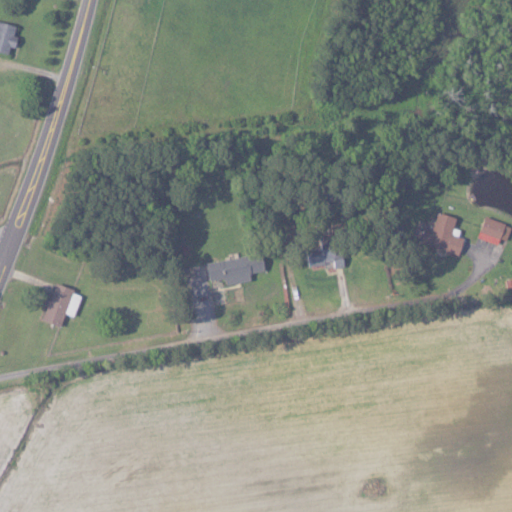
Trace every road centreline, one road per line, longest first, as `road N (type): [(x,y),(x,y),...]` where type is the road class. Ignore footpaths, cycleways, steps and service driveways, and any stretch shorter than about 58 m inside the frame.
road 1 (residential): [(0,378),(428,303),(490,262)]
road 2 (secondary): [(0,272),(60,121),(91,0)]
